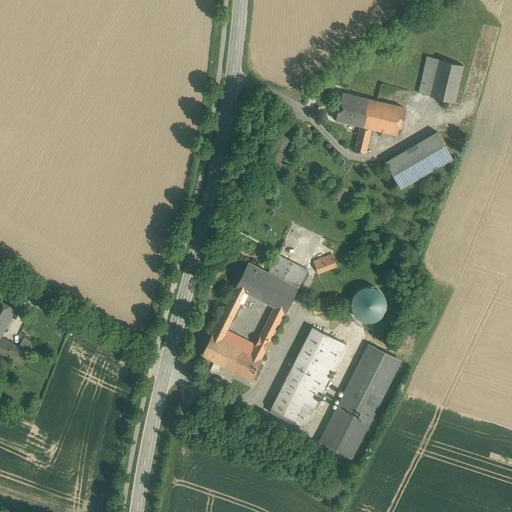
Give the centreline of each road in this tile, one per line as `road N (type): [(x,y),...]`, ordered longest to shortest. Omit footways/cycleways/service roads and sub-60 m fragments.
road 1 (tertiary): [(238,0),(217,171),(163,366)]
road 2 (unclassified): [(0,274),(163,366)]
road 3 (tertiary): [(163,366),(134,511)]
